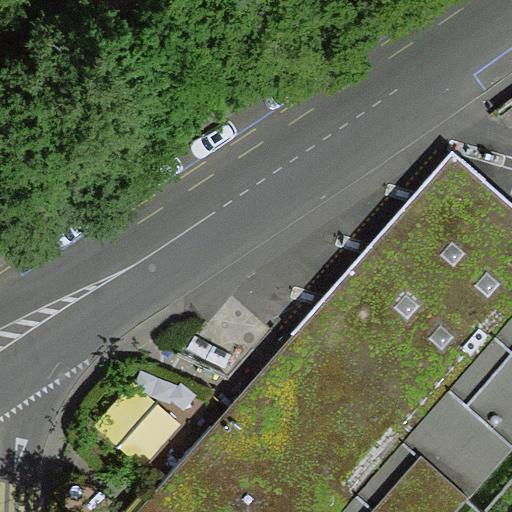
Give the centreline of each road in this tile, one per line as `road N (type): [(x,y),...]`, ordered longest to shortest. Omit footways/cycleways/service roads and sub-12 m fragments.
road 1 (tertiary): [(511,10),(215,217),(62,312)]
road 2 (tertiary): [(12,511),(22,432),(62,312)]
